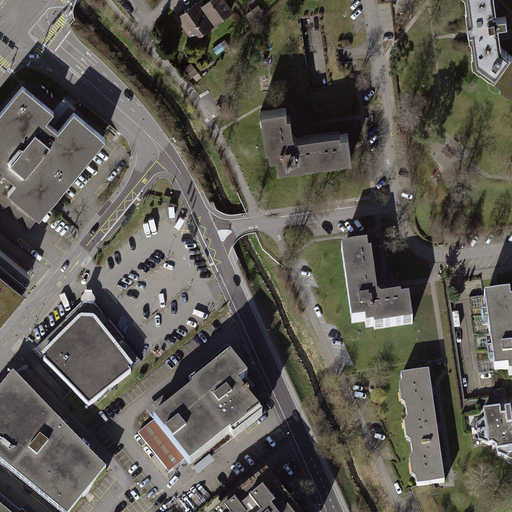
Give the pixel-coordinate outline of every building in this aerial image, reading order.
[(200,0),(174,19),(191,42),(233,12),(224,0),(208,0),(205,3),(203,0),(200,0)] [(493,74),(509,52),(501,45),(498,23),(507,22),(506,14),(497,14),(495,0),(465,0),(466,5),(465,7),(469,33),(469,35),(471,36),(473,50),(471,52),(472,59),(493,74)] [(258,5),(244,14),(252,26),(266,17),(258,5)] [(511,54),(509,52),(493,74),(500,79),(500,84),(507,89),(510,89),(511,90),(511,54)] [(198,72),(192,65),(186,70),(192,77),(198,72)] [(22,85),(0,111),(0,174),(12,184),(4,194),(35,219),(102,137),(72,112),(56,131),(46,123),(55,112),(22,85)] [(226,102),(218,106),(222,113),(229,108),(226,102)] [(258,113),(263,152),(268,152),(269,160),(275,159),(276,171),(351,160),(348,135),(340,136),(339,133),(295,139),(291,136),(288,116),(284,117),(283,109),(258,113)] [(343,251),(353,325),(366,323),(367,329),(376,328),(376,331),(414,326),(411,300),(403,301),(402,298),(383,301),(379,298),(373,255),(369,255),(368,248),(343,251)] [(0,254),(0,314),(29,278),(0,254)] [(483,298),(493,371),(507,370),(507,375),(511,374),(511,301),(509,302),(508,294),(483,298)] [(130,371),(142,361),(96,303),(93,305),(83,305),(81,303),(37,346),(45,353),(41,357),(45,361),(44,362),(89,407),(131,373),(130,371)] [(248,381),(228,357),(145,426),(185,474),(257,414),(237,390),(248,381)] [(431,392),(428,369),(399,373),(400,381),(398,385),(400,399),(403,403),(404,410),(433,406),(431,392)] [(71,511),(107,471),(13,374),(0,390),(0,461),(60,511),(71,511)] [(511,404),(505,405),(483,408),(484,418),(471,424),(475,446),(483,445),(493,450),(498,456),(511,463),(511,462),(511,404)] [(436,428),(433,406),(404,410),(405,416),(403,420),(405,436),(408,439),(410,446),(439,442),(436,428)] [(442,465),(439,442),(410,446),(411,453),(409,456),(411,473),(414,475),(415,483),(444,479),(442,465)] [(293,511),(267,478),(221,511),(293,511)]
